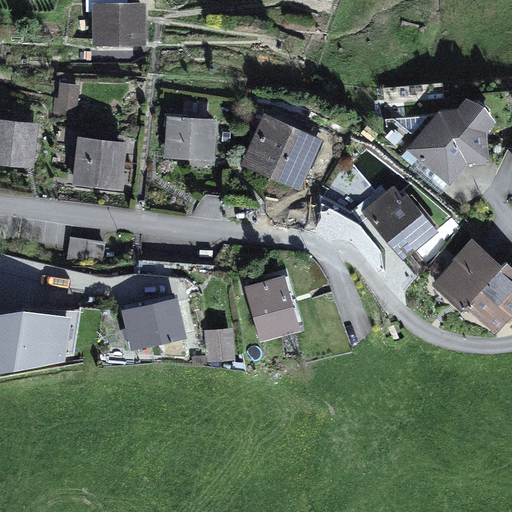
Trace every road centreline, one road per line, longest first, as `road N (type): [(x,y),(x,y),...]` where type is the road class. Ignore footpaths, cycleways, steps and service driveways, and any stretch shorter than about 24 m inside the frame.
road 1 (residential): [(0,208),(287,237),(325,252)]
road 2 (residential): [(325,252),(353,255),(400,313),(426,331),(461,342),(511,342)]
